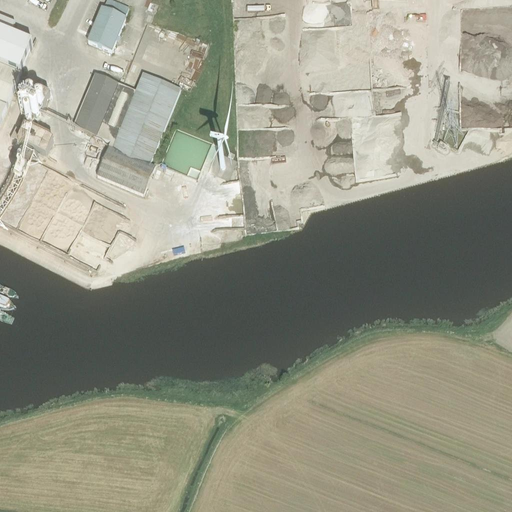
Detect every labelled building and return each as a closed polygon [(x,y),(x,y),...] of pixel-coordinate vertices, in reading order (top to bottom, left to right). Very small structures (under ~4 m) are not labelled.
[(102,11),(88,45),(111,55),(126,21),(124,21),(129,11),(108,2),(103,12),(102,11)] [(0,70),(19,78),(33,47),(0,33),(0,70)] [(0,125),(20,79),(19,78),(0,70),(0,125)] [(73,130),(96,139),(111,145),(97,179),(143,198),(155,170),(149,167),(180,93),(143,78),(136,95),(95,78),(73,130)] [(51,99),(34,91),(26,107),(43,115),(51,99)]
